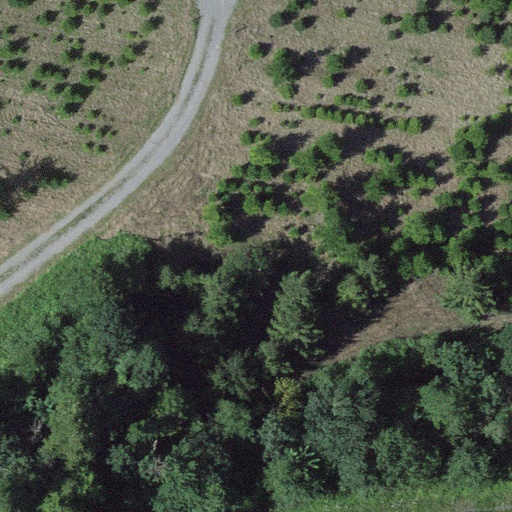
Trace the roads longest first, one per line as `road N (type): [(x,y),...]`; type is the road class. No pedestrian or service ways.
road 1 (track): [(210,0),(207,54),(176,140),(78,226),(0,280)]
road 2 (track): [(511,499),(367,511)]
